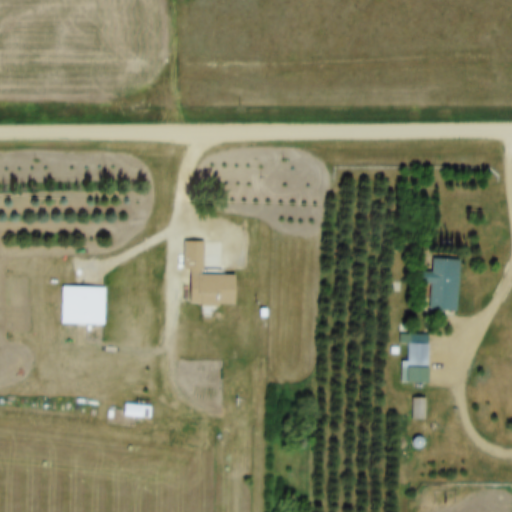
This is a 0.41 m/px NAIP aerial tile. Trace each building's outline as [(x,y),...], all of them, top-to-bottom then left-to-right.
[(205,232),(184,232),(185,261),(191,261),(191,297),(239,297),(239,266),(205,266),(205,232)] [(431,275),(431,301),(459,302),(461,251),(432,250),(432,263),(422,263),(422,275),(431,275)] [(106,278),(62,277),(62,316),(106,316),(106,278)] [(430,374),(430,326),(408,326),(408,353),(401,353),(401,375),(430,374)] [(413,411),(425,411),(425,390),(413,390),(413,411)]
